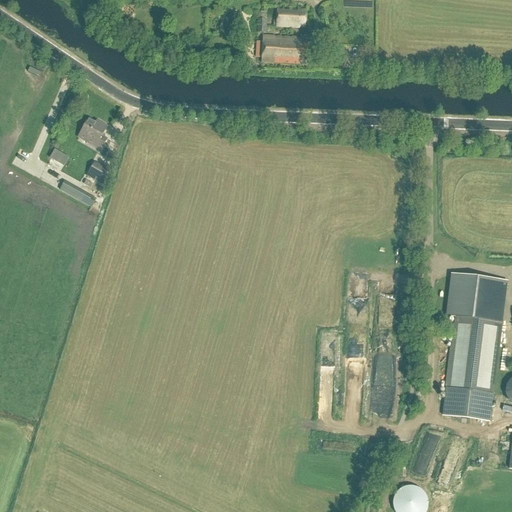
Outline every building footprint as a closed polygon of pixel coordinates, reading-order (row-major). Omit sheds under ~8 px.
[(289,13),(284,12),(284,10),(277,10),(276,29),(306,30),(307,12),(289,11),(289,13)] [(258,20),(257,34),(266,34),(267,21),(258,20)] [(300,40),(262,37),(260,62),(270,62),(270,64),(299,66),(300,59),(307,59),(309,39),(300,38),(300,40)] [(98,125),(89,120),(79,139),(102,151),(107,141),(101,137),(107,127),(99,123),(98,125)] [(55,152),(51,160),(57,163),(61,155),(55,152)] [(100,185),(109,171),(95,164),(87,178),(100,185)] [(86,190),(89,184),(75,176),(71,183),(86,190)] [(92,209),(97,201),(65,183),(60,192),(92,209)] [(47,190),(44,195),(75,215),(78,210),(47,190)] [(445,316),(456,318),(446,389),(445,389),(442,417),(488,424),(492,396),(491,396),(501,324),(507,283),(451,276),(445,316)] [(465,471),(468,454),(461,453),(461,454),(451,452),(448,468),(465,471)] [(474,453),(471,470),(480,471),(483,454),(474,453)] [(416,486),(429,490),(433,476),(420,472),(416,486)]
